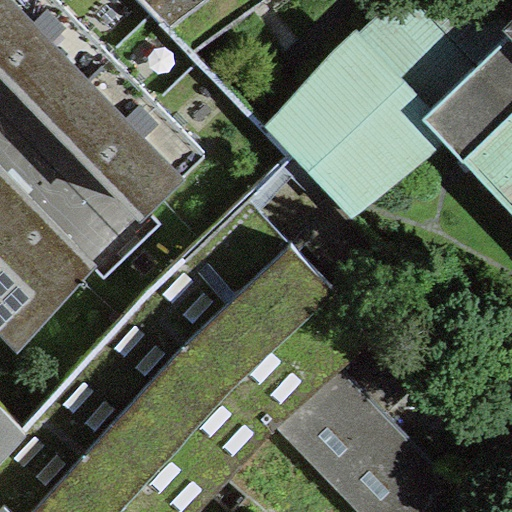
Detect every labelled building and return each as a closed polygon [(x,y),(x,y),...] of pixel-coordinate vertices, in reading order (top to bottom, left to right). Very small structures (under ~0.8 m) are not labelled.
[(207,152),(57,0),(0,0),(0,79),(113,191),(71,238),(0,165),(0,339),(17,358),(97,269),(104,276),(156,225),(151,213),(207,152)] [(146,0),(196,49),(262,0),(146,0)] [(511,15),(508,20),(511,24),(511,26),(475,61),(416,0),(399,0),(360,37),(356,34),(339,51),(272,124),(299,151),(346,207),(440,130),(511,206),(511,15)] [(380,326),(251,199),(26,432),(0,458),(0,511),(200,511),(283,427),(380,326)] [(383,407),(424,368),(383,324),(380,326),(283,427),(364,511),(463,511),(438,485),(448,475),(383,407)] [(511,388),(506,383),(463,425),(511,476),(511,388)] [(0,458),(26,432),(0,406),(0,458)]
